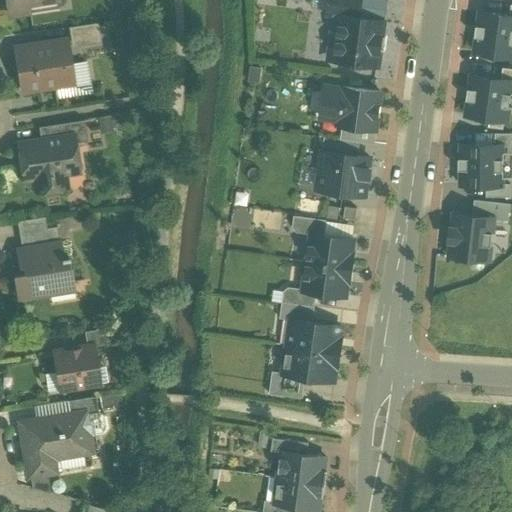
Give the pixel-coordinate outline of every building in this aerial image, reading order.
[(6,0),(9,15),(29,12),(28,4),(53,0),(6,0)] [(328,0),(327,15),(340,17),(341,16),(360,18),(362,0),(328,0)] [(511,11),(486,9),(482,53),(511,55),(511,11)] [(360,18),(341,16),(340,17),(338,35),(332,34),(329,58),(335,59),(335,60),(378,66),(384,21),(360,18)] [(98,23),(68,27),(71,47),(101,42),(98,23)] [(66,40),(15,48),(22,91),(58,85),(57,81),(72,79),(66,40)] [(469,115),(511,115),(511,76),(469,76),(469,115)] [(376,94),(326,88),(322,120),(373,126),(376,94)] [(84,120),(38,128),(41,140),(73,135),(74,137),(85,135),(86,142),(87,142),(84,120)] [(41,140),(18,144),(24,180),(35,178),(37,192),(66,188),(66,186),(62,187),(60,174),(79,171),(74,137),(73,135),(41,140)] [(360,142),(324,137),(323,151),(358,156),(360,142)] [(498,149),(463,148),(462,188),(486,189),(498,189),(498,149)] [(358,156),(323,151),(317,189),(365,195),(367,179),(369,179),(371,167),(369,167),(370,157),(358,156)] [(509,189),(498,189),(486,189),(486,200),(509,201),(509,189)] [(474,204),(472,219),(492,221),(506,223),(508,208),(474,204)] [(357,208),(345,207),(343,219),(355,220),(357,208)] [(327,220),(294,216),(293,227),(297,233),(312,235),(312,233),(325,235),(327,220)] [(472,219),(455,216),(449,262),(486,267),(492,221),(472,219)] [(45,217),(17,222),(22,249),(60,242),(57,227),(47,228),(45,217)] [(325,235),(312,233),(312,235),(308,262),(351,268),(353,254),(351,254),(353,239),(325,235)] [(22,249),(17,250),(21,274),(14,275),(18,299),(74,289),(68,256),(63,257),(60,242),(22,249)] [(351,268),(308,262),(305,290),(305,291),(317,293),(345,297),(347,282),(350,282),(351,268)] [(305,290),(289,288),(284,292),(282,303),(315,307),(317,293),(305,291),(305,290)] [(315,307),(282,303),(280,319),(292,320),(292,319),(313,322),(315,308),(315,307)] [(332,322),(315,320),(315,323),(313,322),(292,319),(292,320),(288,346),(340,353),(342,339),(340,338),(341,326),(331,325),(332,322)] [(116,327),(84,332),(87,346),(93,345),(94,347),(119,342),(116,327)] [(87,346),(53,352),(57,372),(64,377),(66,389),(100,384),(94,347),(93,345),(87,346)] [(340,353),(288,346),(284,373),(284,374),(285,375),(334,381),(336,367),(338,367),(340,353)] [(284,373),(272,372),(269,394),(282,396),(285,375),(284,374),(284,373)] [(95,397),(68,401),(70,415),(84,413),(84,415),(98,412),(95,397)] [(70,415),(21,423),(29,476),(47,473),(45,459),(90,451),(87,435),(102,432),(105,428),(103,415),(99,412),(98,412),(84,415),(84,413),(70,415)] [(268,433),(260,432),(259,446),(266,447),(268,433)] [(308,444),(273,439),(271,452),(281,453),(281,452),(307,455),(308,444)] [(307,455),(281,452),(281,453),(278,478),(325,484),(327,471),(325,471),(326,458),(307,455)] [(219,471),(210,470),(209,479),(218,480),(219,471)] [(325,484),(278,478),(275,503),(274,504),(300,507),(319,510),(321,497),(324,497),(325,484)] [(299,511),(300,507),(274,504),(275,503),(265,501),(263,511),(299,511)]
